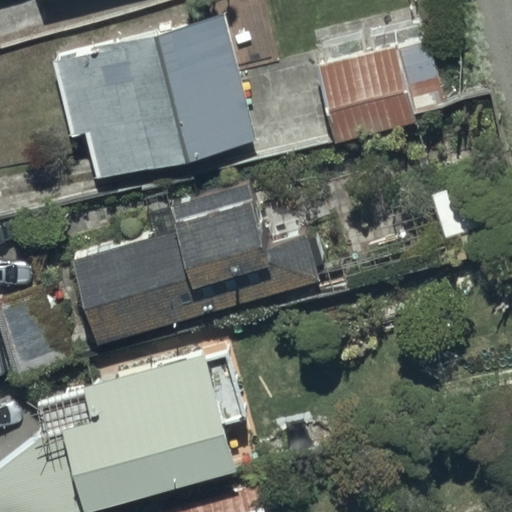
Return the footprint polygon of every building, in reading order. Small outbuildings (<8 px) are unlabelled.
[(220,9),(52,51),(71,126),(86,122),(98,170),(250,132),(220,9)] [(396,38),(314,57),(332,133),(412,114),(410,107),(441,100),(425,35),(396,41),(396,38)] [(156,225),(72,248),(95,334),(327,270),(314,221),(267,234),(250,173),(149,201),(156,225)] [(46,277),(0,289),(0,351),(11,348),(18,371),(69,357),(46,277)] [(511,321),(464,319),(462,359),(511,360),(511,321)] [(226,343),(202,349),(200,341),(81,372),(88,405),(48,417),(49,423),(0,459),(0,511),(23,511),(80,498),(78,493),(229,453),(219,414),(244,407),(226,343)] [(262,511),(255,480),(158,504),(159,511),(262,511)]
